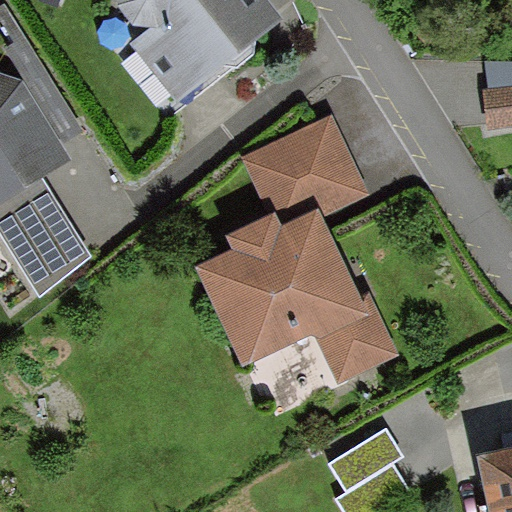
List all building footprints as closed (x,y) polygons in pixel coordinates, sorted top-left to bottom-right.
[(285,25),(265,0),(120,0),(119,13),(135,34),(151,35),(135,47),(181,107),(285,25)] [(86,135),(5,8),(0,10),(0,22),(15,47),(6,52),(66,147),(86,135)] [(0,234),(43,303),(94,260),(47,183),(73,165),(24,86),(0,78),(0,234)] [(489,134),(511,130),(511,90),(483,95),(489,134)] [(333,118),(243,161),(271,221),(277,218),(284,232),(321,215),(324,221),(371,198),(333,118)] [(232,258),(195,275),(243,376),(311,344),(320,345),(340,388),(401,359),(371,297),(362,301),(324,221),(321,215),(284,232),(277,218),(271,221),(225,243),(232,258)] [(407,461),(388,431),(329,468),(347,496),(336,503),(341,511),(386,511),(413,496),(396,468),(407,461)] [(511,511),(511,461),(480,468),(489,511),(511,511)]
